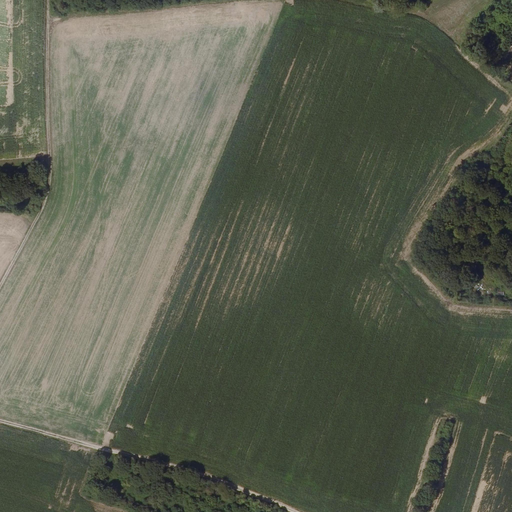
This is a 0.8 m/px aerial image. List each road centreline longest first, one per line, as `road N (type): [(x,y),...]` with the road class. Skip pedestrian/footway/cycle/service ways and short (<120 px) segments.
road 1 (track): [(298,511),(182,467),(0,419)]
road 2 (track): [(0,288),(53,171),(48,0)]
road 3 (track): [(216,0),(48,17)]
